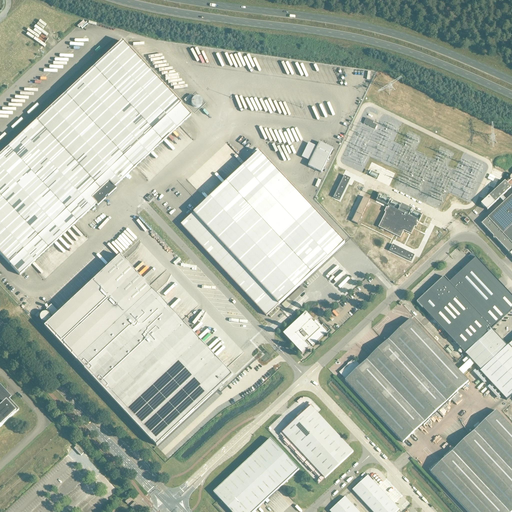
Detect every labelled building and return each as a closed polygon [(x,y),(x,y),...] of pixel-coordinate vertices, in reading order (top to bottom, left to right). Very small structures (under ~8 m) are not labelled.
[(48,51),(53,46),(43,36),(39,41),(48,51)] [(98,206),(116,189),(114,187),(191,116),(121,42),(0,154),(0,254),(20,275),(96,204),(98,206)] [(192,101),(190,102),(191,107),(200,104),(198,97),(191,99),(192,101)] [(374,122),(366,118),(364,124),(375,129),(377,125),(373,124),(374,122)] [(333,149),(320,143),(308,166),(321,173),(333,149)] [(181,225),(267,316),(268,315),(271,318),(280,309),(278,306),(345,243),(260,152),(181,225)] [(344,176),(334,198),(340,201),(351,179),(344,176)] [(505,182),(481,204),(487,210),(511,188),(505,182)] [(386,212),(379,227),(400,238),(404,231),(411,234),(415,227),(416,227),(418,223),(417,222),(418,221),(419,221),(423,214),(380,193),(379,193),(380,193),(376,201),(389,207),(388,208),(386,208),(384,212),(386,212)] [(488,218),(482,224),(493,237),(493,239),(495,239),(510,254),(511,256),(511,195),(488,218)] [(362,216),(370,200),(364,197),(352,222),(358,224),(357,225),(358,225),(362,216)] [(393,245),(389,251),(412,262),(415,255),(393,245)] [(54,318),(45,327),(78,361),(136,307),(153,291),(120,256),(60,313),(52,305),(47,310),(54,318)] [(437,283),(417,302),(464,353),(465,354),(465,355),(467,357),(470,360),(465,364),(458,370),(462,375),(474,364),(481,371),(480,372),(507,401),(511,395),(511,342),(509,345),(508,346),(507,346),(492,330),(492,329),(506,316),(511,310),(511,296),(507,290),(503,286),(476,258),(464,269),(449,283),(444,277),(439,281),(437,281),(437,282),(437,283)] [(78,361),(78,362),(157,446),(232,376),(153,291),(136,307),(78,361)] [(291,296),(282,305),(286,309),(295,300),(291,296)] [(312,320),(306,313),(283,334),(302,354),(309,348),(308,347),(311,345),(312,347),(330,330),(323,323),(321,326),(316,321),(313,323),(311,321),(312,320)] [(354,359),(339,373),(346,380),(345,381),(403,443),(464,386),(469,381),(462,375),(458,370),(411,319),(360,366),(354,359)] [(248,390),(254,384),(250,380),(243,386),(248,390)] [(0,427),(19,410),(9,400),(9,399),(9,400),(0,390),(0,427)] [(353,452),(343,441),(311,406),(282,433),(325,479),(353,452)] [(510,511),(511,511),(511,427),(499,414),(496,411),(430,472),(467,511),(510,511)] [(270,439),(213,492),(231,511),(253,511),(299,470),(270,439)] [(84,454),(81,457),(88,464),(90,462),(84,454)] [(368,476),(352,490),(372,511),(396,511),(399,509),(368,476)] [(330,511),(359,511),(345,497),(330,511)]
